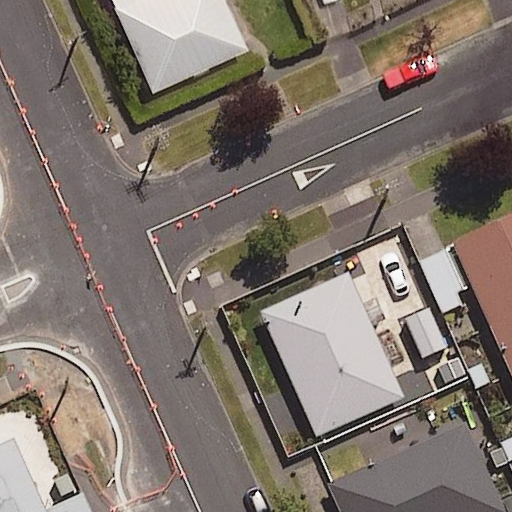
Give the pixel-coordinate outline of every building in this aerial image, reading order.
[(224,0),(107,0),(144,81),(241,37),(224,0)] [(511,216),(448,246),(511,386),(511,216)] [(451,253),(422,266),(445,319),(475,306),(451,253)] [(356,310),(257,355),(328,511),(364,511),(406,493),(385,448),(413,435),(356,310)] [(447,350),(432,312),(407,321),(422,360),(447,350)] [(41,511),(9,440),(0,443),(0,511),(41,511)]
